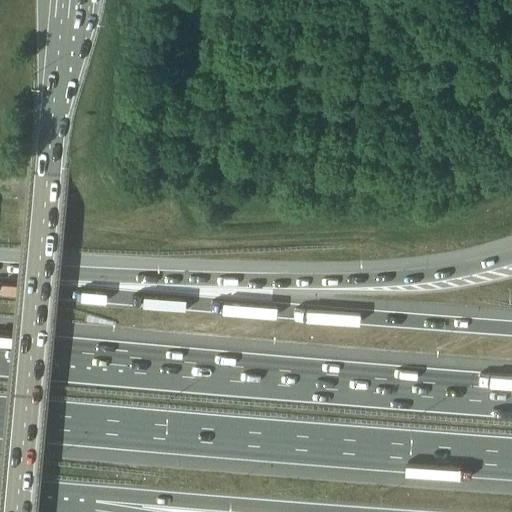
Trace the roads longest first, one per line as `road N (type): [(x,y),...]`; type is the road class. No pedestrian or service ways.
road 1 (motorway): [(511,331),(0,282)]
road 2 (primary): [(15,511),(62,0)]
road 3 (motorway): [(511,257),(390,279),(0,280)]
road 4 (motorway): [(511,397),(0,358)]
road 5 (motorway): [(0,421),(511,460)]
road 6 (motorway): [(95,494),(291,511)]
